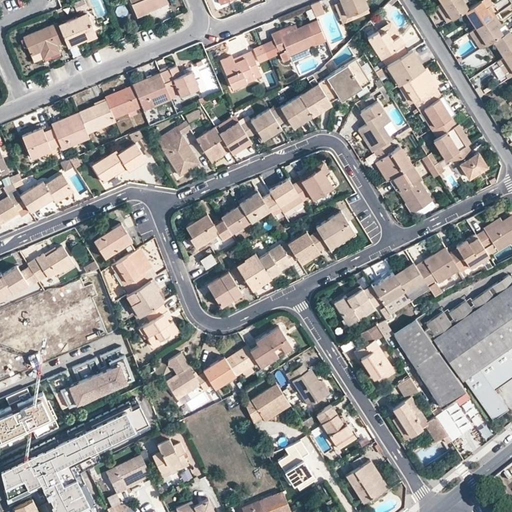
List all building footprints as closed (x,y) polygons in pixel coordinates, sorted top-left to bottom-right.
[(86,6),(83,0),(78,0),(72,3),(75,11),(86,6)] [(129,0),(136,16),(148,12),(147,10),(166,1),(165,0),(129,0)] [(319,0),(311,4),(316,16),(324,12),(319,0)] [(368,11),(367,7),(347,15),(341,0),(340,0),(334,3),(342,22),(368,11)] [(341,0),(347,15),(367,7),(364,0),(341,0)] [(443,0),(441,2),(451,19),(464,10),(467,8),(462,1),(463,0),(443,0)] [(464,10),(475,27),(494,15),(488,6),(485,8),(480,0),(467,8),(464,10)] [(441,2),(435,6),(445,22),(451,19),(441,2)] [(64,40),(67,45),(85,38),(95,33),(86,13),(58,25),(64,40)] [(475,27),(468,32),(479,49),(486,44),(492,40),(502,34),(497,26),(500,24),(494,15),(475,27)] [(389,18),(376,27),(378,30),(391,22),(389,18)] [(317,19),(307,24),(281,35),(279,31),(271,34),(274,40),(279,52),(283,61),(307,50),(306,47),(316,43),(325,39),(317,19)] [(386,48),(391,56),(405,48),(400,40),(398,41),(394,34),(398,32),(391,22),(378,30),(376,27),(366,33),(379,53),(386,48)] [(23,37),(30,55),(44,49),(47,56),(59,51),(56,44),(64,40),(58,25),(57,23),(23,37)] [(500,24),(497,26),(502,34),(507,31),(502,23),(500,24)] [(492,40),(503,57),(511,50),(511,36),(508,30),(507,31),(502,34),(492,40)] [(95,33),(85,38),(87,42),(96,37),(95,33)] [(279,52),(274,40),(263,44),(268,57),(279,52)] [(383,61),(395,81),(397,80),(416,68),(413,63),(419,59),(410,45),(405,48),(391,56),(383,61)] [(30,55),(33,62),(47,56),(44,49),(30,55)] [(511,50),(503,57),(496,61),(507,79),(511,74),(511,50)] [(220,60),(232,87),(261,74),(251,51),(244,54),(245,57),(234,61),(233,58),(231,55),(220,60)] [(318,82),(329,100),(338,94),(345,89),(348,94),(369,80),(356,58),(318,82)] [(419,59),(413,63),(416,68),(422,64),(419,59)] [(413,97),(418,105),(439,92),(433,84),(436,82),(423,63),(422,64),(416,68),(397,80),(409,99),(413,97)] [(176,65),(159,72),(160,75),(170,97),(180,93),(181,94),(197,87),(190,70),(180,74),(179,71),(176,65)] [(141,106),(143,109),(170,97),(160,75),(152,78),(151,76),(132,83),(132,84),(141,106)] [(311,115),(330,103),(329,100),(318,82),(298,95),(311,115)] [(106,100),(113,117),(141,106),(132,84),(125,87),(127,90),(118,94),(117,91),(104,96),(106,100)] [(475,90),(479,96),(483,94),(479,87),(475,90)] [(345,89),(338,94),(340,99),(348,94),(345,89)] [(418,105),(430,124),(448,113),(450,111),(445,103),(448,102),(441,91),(439,92),(418,105)] [(271,112),(278,123),(287,118),(292,126),(311,115),(298,95),(271,112)] [(357,125),(371,147),(372,146),(387,137),(389,135),(381,121),(388,116),(376,98),(359,109),(366,119),(357,125)] [(80,115),(87,132),(114,120),(113,117),(106,100),(78,112),(80,115)] [(197,108),(185,114),(189,121),(201,115),(197,108)] [(241,125),(248,137),(258,131),(263,138),(280,127),(278,123),(271,112),(268,108),(241,125)] [(78,110),(59,119),(61,124),(80,115),(78,112),(78,110)] [(233,113),(215,126),(219,132),(238,120),(233,113)] [(432,135),(444,154),(445,153),(465,140),(453,122),(454,121),(448,113),(430,124),(435,133),(432,135)] [(59,144),(61,148),(89,136),(87,132),(80,115),(61,124),(59,119),(50,122),(52,128),(59,144)] [(230,149),(231,152),(251,140),(248,137),(241,125),(238,120),(219,132),(230,149)] [(454,121),(453,122),(465,140),(468,139),(456,120),(454,121)] [(184,121),(176,126),(181,134),(190,129),(184,121)] [(21,135),(31,156),(59,144),(52,128),(44,131),(41,126),(21,135)] [(157,139),(179,174),(198,162),(181,134),(176,126),(157,139)] [(196,138),(209,158),(222,150),(224,153),(230,149),(219,132),(215,126),(196,138)] [(92,165),(102,180),(125,166),(127,169),(145,158),(136,142),(143,137),(139,129),(128,133),(133,143),(118,152),(116,149),(92,165)] [(382,162),(389,174),(392,172),(410,160),(398,141),(392,145),(387,137),(372,146),(378,155),(374,158),(378,165),(382,162)] [(465,140),(445,153),(449,159),(460,153),(469,147),(465,140)] [(485,162),(476,147),(471,150),(462,156),(457,159),(466,174),(485,162)] [(471,150),(469,147),(460,153),(462,156),(471,150)] [(222,150),(209,158),(211,162),(224,153),(222,150)] [(0,171),(1,174),(8,171),(0,151),(0,171)] [(434,164),(437,162),(431,153),(427,154),(434,164)] [(60,160),(63,169),(79,162),(75,154),(60,160)] [(434,176),(439,173),(434,164),(427,154),(422,158),(434,176)] [(290,181),(301,197),(309,191),(311,195),(331,182),(324,170),(327,168),(321,158),(306,167),(308,170),(310,172),(300,178),(298,175),(290,181)] [(405,192),(414,206),(429,196),(416,175),(417,174),(410,160),(392,172),(400,185),(398,186),(402,194),(405,192)] [(382,162),(378,165),(385,176),(387,175),(389,174),(382,162)] [(437,162),(434,164),(438,171),(442,169),(438,162),(437,162)] [(327,168),(324,170),(331,182),(334,180),(327,168)] [(308,170),(298,175),(300,178),(310,172),(308,170)] [(400,185),(392,172),(389,174),(387,175),(393,185),(398,186),(400,185)] [(25,205),(29,210),(47,199),(44,195),(49,191),(53,196),(53,197),(70,187),(61,173),(45,184),(42,180),(19,194),(25,205)] [(267,205),(271,211),(280,205),(282,209),(301,197),(290,181),(286,174),(267,186),(268,188),(260,194),(267,205)] [(0,199),(0,218),(1,218),(3,221),(18,212),(17,210),(25,205),(19,194),(12,183),(2,187),(7,195),(0,199)] [(70,187),(53,197),(55,200),(73,190),(70,187)] [(247,216),(248,217),(267,205),(260,194),(255,187),(236,199),(237,201),(247,216)] [(405,192),(402,194),(411,208),(414,206),(405,192)] [(433,202),(429,196),(414,206),(417,212),(433,202)] [(220,215),(228,228),(247,216),(237,201),(218,213),(220,215)] [(326,243),(327,244),(352,229),(339,208),(314,224),(316,227),(321,234),(326,243)] [(190,231),(196,240),(216,228),(220,234),(228,228),(220,215),(212,220),(205,209),(183,222),(189,232),(190,231)] [(477,237),(484,248),(493,243),(497,249),(511,239),(511,214),(501,221),(485,231),(484,229),(475,234),(477,237)] [(499,217),(483,227),(484,229),(485,231),(501,221),(499,217)] [(93,240),(104,256),(131,239),(120,222),(93,240)] [(296,257),(299,261),(309,255),(307,252),(316,246),(317,248),(326,243),(321,234),(316,227),(307,233),(304,227),(285,239),(289,245),(296,257)] [(457,247),(448,253),(458,268),(460,270),(468,265),(469,266),(488,254),(484,248),(477,237),(475,234),(466,240),(468,242),(465,244),(464,241),(456,246),(457,247)] [(268,272),(269,274),(283,265),(296,257),(289,245),(283,248),(278,241),(257,255),(268,272)] [(36,279),(37,280),(46,275),(47,277),(62,268),(63,270),(73,263),(62,245),(55,249),(45,256),(43,253),(26,263),(28,266),(36,279)] [(53,246),(43,253),(45,256),(55,249),(53,246)] [(309,255),(318,249),(317,248),(316,246),(307,252),(309,255)] [(111,264),(129,292),(148,280),(143,272),(150,267),(138,247),(111,264)] [(428,286),(433,295),(442,291),(436,282),(458,268),(448,253),(445,247),(424,260),(425,262),(416,267),(428,286)] [(235,263),(251,287),(260,281),(258,278),(268,272),(257,255),(254,249),(244,256),(244,257),(235,263)] [(199,257),(205,266),(216,260),(210,250),(199,257)] [(88,264),(91,270),(98,267),(94,260),(88,264)] [(404,291),(409,297),(428,286),(416,267),(413,262),(394,274),(404,291)] [(88,264),(83,267),(86,273),(91,270),(88,264)] [(0,274),(0,296),(10,290),(11,292),(27,283),(28,284),(36,279),(28,266),(19,271),(15,265),(0,274)] [(283,265),(269,274),(270,275),(271,277),(285,268),(283,265)] [(156,276),(150,267),(143,272),(148,280),(152,278),(156,276)] [(206,280),(217,298),(230,291),(232,294),(240,289),(227,268),(206,280)] [(268,272),(258,278),(260,281),(270,275),(269,274),(268,272)] [(382,301),(383,303),(404,291),(394,274),(393,272),(372,285),(382,301)] [(453,278),(456,284),(466,279),(462,274),(453,278)] [(128,303),(137,317),(145,312),(161,302),(163,301),(156,288),(158,287),(152,278),(148,280),(129,292),(127,294),(131,302),(128,303)] [(334,302),(348,324),(374,308),(373,307),(382,301),(372,285),(363,290),(361,287),(346,297),(344,295),(334,302)] [(230,291),(217,298),(219,302),(232,294),(230,291)] [(404,291),(383,303),(389,313),(411,300),(409,297),(404,291)] [(146,335),(153,346),(161,341),(160,338),(168,333),(170,335),(178,330),(171,320),(168,322),(162,312),(166,311),(161,302),(145,312),(150,320),(139,327),(145,337),(146,335)] [(36,307),(3,319),(14,349),(47,337),(36,307)] [(166,311),(162,312),(168,322),(171,320),(166,311)] [(385,319),(376,324),(383,335),(386,340),(395,334),(385,319)] [(395,334),(442,406),(465,389),(415,319),(395,334)] [(356,350),(374,377),(391,366),(374,341),(383,335),(376,324),(366,329),(372,339),(367,343),(356,350)] [(257,360),(258,362),(266,358),(268,361),(291,346),(278,325),(255,340),(257,345),(250,349),(257,360)] [(366,329),(360,332),(367,343),(372,339),(366,329)] [(168,333),(160,338),(161,341),(170,335),(168,333)] [(511,344),(464,378),(493,418),(507,409),(493,389),(511,375),(511,344)] [(226,358),(235,374),(241,371),(250,365),(257,360),(250,349),(247,345),(226,358)] [(67,369),(47,378),(55,395),(62,392),(65,390),(72,403),(80,399),(82,403),(99,396),(98,393),(110,387),(111,391),(126,384),(125,382),(134,378),(121,346),(100,355),(104,365),(101,367),(96,357),(72,367),(78,381),(73,383),(67,369)] [(195,377),(189,367),(188,366),(189,366),(180,352),(168,360),(168,366),(173,367),(177,374),(166,381),(177,398),(192,388),(199,383),(203,389),(212,384),(204,371),(195,377)] [(212,384),(214,387),(235,374),(226,358),(224,356),(203,369),(204,371),(212,384)] [(292,379),(309,405),(326,394),(318,382),(309,368),(306,370),(302,364),(291,371),(295,377),(292,379)] [(250,365),(241,371),(245,377),(254,372),(250,365)] [(391,366),(374,377),(377,382),(394,371),(391,366)] [(418,390),(409,376),(397,384),(407,398),(410,396),(418,390)] [(321,379),(318,382),(326,394),(329,392),(321,379)] [(244,402),(252,423),(254,422),(256,420),(262,417),(264,420),(290,404),(276,382),(246,401),(245,402),(244,402)] [(26,387),(5,396),(9,405),(0,409),(0,442),(22,432),(25,440),(34,436),(30,428),(53,417),(42,391),(31,396),(26,387)] [(192,388),(177,398),(180,404),(195,395),(192,388)] [(72,403),(65,390),(62,392),(69,404),(72,403)] [(398,415),(410,434),(425,424),(436,440),(446,434),(434,415),(426,421),(410,396),(407,398),(393,407),(398,415)] [(127,400),(0,461),(0,474),(7,501),(35,487),(39,495),(45,492),(54,511),(93,511),(68,460),(148,422),(137,399),(128,403),(127,400)] [(317,412),(338,447),(355,437),(346,422),(343,424),(330,404),(317,412)] [(451,410),(457,422),(465,418),(459,406),(451,410)] [(398,415),(391,418),(404,438),(410,434),(398,415)] [(497,433),(498,434),(505,429),(504,427),(500,423),(494,428),(497,433)] [(152,452),(158,464),(167,460),(165,456),(171,453),(176,464),(187,459),(182,449),(184,448),(179,438),(171,442),(168,434),(155,440),(159,448),(152,452)] [(150,472),(140,452),(105,469),(116,489),(150,472)] [(171,453),(165,456),(167,460),(170,467),(176,464),(171,453)] [(289,461),(292,469),(306,463),(303,456),(289,461)] [(350,471),(367,499),(377,492),(375,489),(384,483),(369,459),(350,471)] [(183,480),(192,475),(188,466),(179,471),(183,480)] [(350,471),(347,474),(364,501),(367,499),(350,471)] [(384,483),(375,489),(377,492),(386,487),(384,483)] [(242,507),(243,511),(289,511),(290,511),(283,491),(242,507)] [(210,511),(214,510),(207,495),(192,503),(190,498),(175,506),(178,511),(191,511),(196,510),(197,511),(210,511)] [(39,511),(32,498),(14,507),(16,511),(39,511)]
